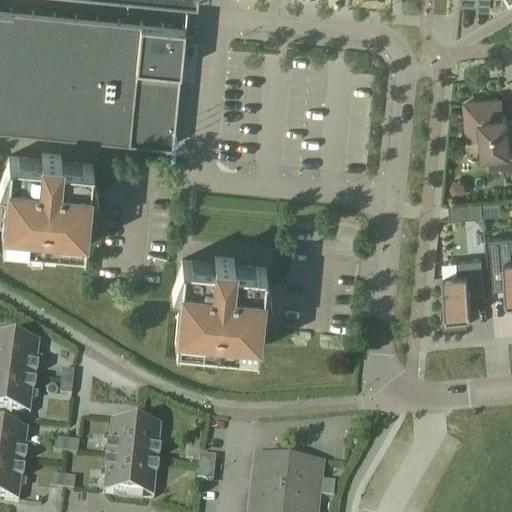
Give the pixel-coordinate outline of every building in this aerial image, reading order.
[(460,0),(460,4),(478,5),(478,9),(490,10),(491,3),(505,5),(503,0),(460,0)] [(0,128),(130,142),(172,146),(183,36),(140,32),(0,18),(0,128)] [(511,164),(511,132),(508,133),(506,116),(503,116),(502,100),(466,103),(469,137),(484,136),(485,151),(489,151),(490,167),(511,164)] [(1,239),(84,247),(91,166),(93,166),(93,165),(60,161),(61,155),(41,153),(40,159),(8,156),(8,157),(9,157),(1,239)] [(482,202),(449,205),(450,220),(483,217),(482,202)] [(511,242),(511,237),(489,239),(494,290),(506,289),(507,303),(511,302),(511,242)] [(257,350),(261,301),(265,269),(266,270),(266,268),(233,265),(234,259),(214,257),(214,263),(181,260),(181,261),(182,261),(175,342),(257,350)] [(484,300),(480,259),(456,262),(457,275),(444,276),(446,302),(442,303),(444,328),(467,326),(466,316),(472,316),(470,302),(484,300)] [(0,375),(35,380),(39,344),(38,344),(0,338),(0,375)] [(28,416),(30,416),(35,380),(0,375),(0,411),(29,415),(28,416)] [(110,422),(106,458),(157,463),(161,427),(159,427),(111,422),(110,422)] [(0,464),(23,467),(28,431),(26,431),(0,427),(0,464)] [(213,482),(216,458),(199,456),(197,480),(213,482)] [(249,511),(315,511),(321,464),(256,456),(249,511)] [(152,499),(153,500),(157,463),(106,458),(103,494),(104,495),(104,494),(152,499)] [(18,503),(19,504),(23,467),(0,464),(0,500),(18,503)]
